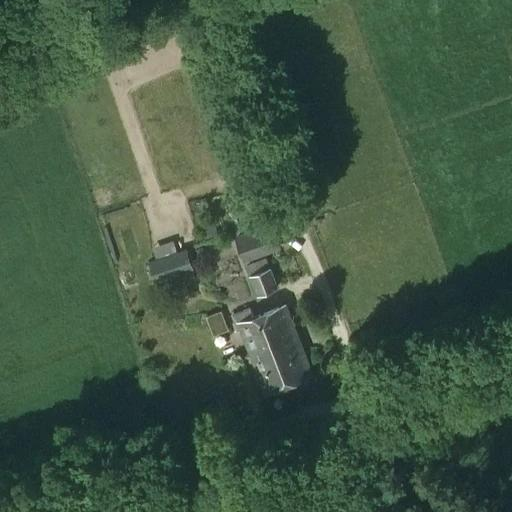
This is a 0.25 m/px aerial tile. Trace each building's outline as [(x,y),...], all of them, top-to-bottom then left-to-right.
[(204,240),(218,236),(214,222),(201,225),(204,240)] [(245,259),(277,247),(279,247),(270,224),(236,237),(245,259)] [(149,260),(153,271),(156,282),(181,274),(192,270),(186,248),(149,260)] [(267,257),(247,265),(251,276),(258,294),(277,287),(271,269),(267,257)] [(192,270),(181,274),(184,281),(195,278),(192,270)] [(251,307),(233,313),(239,329),(244,327),(267,389),(311,374),(285,306),(254,317),(251,307)]
